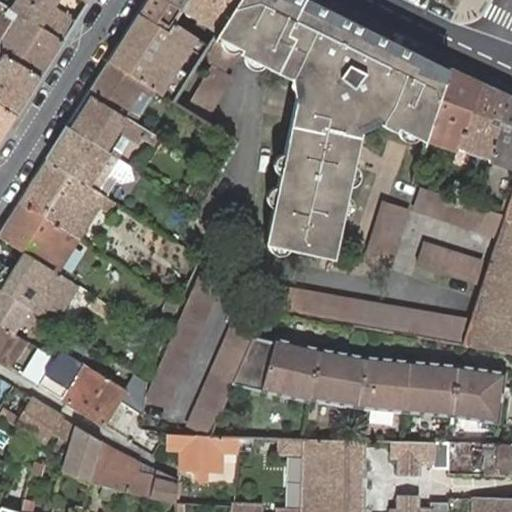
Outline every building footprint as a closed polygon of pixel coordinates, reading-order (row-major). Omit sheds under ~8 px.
[(18,0),(13,10),(62,41),(88,0),(18,0)] [(168,32),(173,23),(179,14),(175,11),(177,7),(173,5),(167,15),(162,12),(169,1),(167,0),(147,0),(138,15),(168,32)] [(179,14),(181,11),(187,1),(187,0),(176,0),(174,4),(173,5),(177,7),(175,11),(179,14)] [(187,0),(187,1),(221,23),(235,0),(187,0)] [(215,33),(214,35),(234,45),(240,48),(238,52),(241,54),(245,56),(272,3),(266,0),(235,0),(221,23),(215,33)] [(266,0),(272,3),(245,56),(268,68),(296,12),(320,24),(291,81),(298,80),(300,100),(293,101),(264,245),(333,260),(360,132),(357,127),(375,117),(378,123),(396,132),(397,128),(425,141),(426,138),(446,80),(420,71),(424,59),(358,25),(343,19),(305,0),(266,0)] [(13,10),(0,1),(0,12),(4,15),(0,21),(0,52),(40,77),(62,41),(13,10)] [(167,15),(173,5),(174,4),(169,1),(162,12),(167,15)] [(212,30),(215,33),(221,23),(187,1),(181,11),(212,30)] [(268,68),(291,81),(320,24),(296,12),(268,68)] [(154,90),(160,94),(195,38),(173,23),(168,32),(138,15),(108,61),(154,90)] [(213,66),(219,70),(234,45),(214,35),(208,46),(200,57),(213,66)] [(0,105),(15,115),(40,77),(0,52),(0,105)] [(449,71),(424,59),(420,71),(446,80),(449,71)] [(108,61),(88,93),(134,122),(154,90),(108,61)] [(186,110),(200,119),(227,75),(219,70),(213,66),(186,110)] [(480,82),(449,68),(449,71),(446,80),(426,138),(458,148),(480,82)] [(510,96),(480,82),(458,148),(453,160),(460,162),(464,151),(489,159),(510,96)] [(88,93),(67,126),(117,158),(122,152),(108,143),(116,131),(129,140),(137,145),(142,138),(154,146),(159,138),(134,122),(88,93)] [(511,97),(510,96),(489,159),(511,166),(511,97)] [(0,139),(15,115),(0,105),(0,139)] [(67,126),(46,159),(103,196),(117,177),(132,177),(129,166),(117,158),(67,126)] [(108,143),(122,152),(129,140),(116,131),(108,143)] [(20,202),(79,239),(99,208),(107,213),(114,202),(103,196),(46,159),(20,202)] [(197,180),(210,187),(218,173),(205,166),(197,180)] [(442,193),(420,185),(413,204),(499,234),(506,215),(475,204),(442,193)] [(194,216),(214,226),(226,205),(207,194),(194,216)] [(57,273),(79,239),(20,202),(0,231),(0,237),(24,252),(57,273)] [(385,202),(366,261),(386,267),(405,208),(385,202)] [(506,215),(499,234),(463,345),(511,353),(511,204),(509,203),(506,215)] [(418,261),(479,279),(483,264),(422,246),(418,261)] [(68,288),(72,282),(57,273),(24,252),(0,289),(0,290),(30,309),(47,320),(56,306),(60,309),(72,291),(68,288)] [(162,408),(226,260),(212,253),(148,401),(162,408)] [(282,313),(463,345),(466,321),(269,288),(265,310),(282,313)] [(0,324),(14,334),(30,309),(0,290),(0,324)] [(253,337),(265,310),(246,301),(189,429),(208,438),(231,387),(253,337)] [(0,324),(0,361),(8,367),(14,356),(18,355),(26,341),(14,334),(0,324)] [(54,359),(37,384),(60,399),(83,364),(93,348),(70,334),(54,359)] [(274,341),(253,337),(231,387),(307,404),(308,400),(356,408),(403,412),(449,417),(500,423),(504,385),(505,370),(457,363),(407,358),(362,353),(319,345),(297,341),(274,337),(274,341)] [(131,372),(146,382),(157,353),(143,347),(131,372)] [(25,377),(37,384),(54,359),(40,350),(23,376),(25,377)] [(118,400),(142,416),(146,382),(131,372),(110,360),(100,375),(83,364),(60,399),(103,425),(118,400)] [(0,393),(5,397),(11,387),(13,385),(0,377),(0,393)] [(0,415),(9,421),(36,438),(44,443),(53,430),(62,416),(31,397),(18,419),(12,416),(3,410),(0,414),(0,415)] [(62,416),(53,430),(73,444),(83,430),(62,416)] [(166,433),(140,429),(138,428),(131,442),(152,455),(166,433)] [(208,438),(166,433),(165,449),(180,450),(180,469),(194,470),(194,475),(206,476),(206,471),(221,471),(222,452),(228,452),(238,453),(238,438),(208,438)] [(285,439),(238,438),(238,453),(238,455),(283,456),(283,453),(291,454),(287,510),(280,509),(280,508),(233,506),(231,505),(230,511),(360,511),(361,485),(362,440),(285,439)] [(432,462),(432,442),(391,440),(391,458),(398,458),(398,472),(418,473),(418,461),(432,462)] [(146,496),(174,503),(177,479),(174,478),(157,470),(155,477),(105,464),(110,446),(101,441),(95,462),(89,482),(104,486),(117,489),(146,496)] [(511,442),(479,442),(479,450),(478,474),(511,475),(511,442)] [(126,456),(110,446),(105,464),(155,477),(157,470),(126,456)] [(44,466),(34,462),(30,478),(40,481),(44,466)] [(115,499),(116,496),(117,489),(104,486),(101,495),(115,499)] [(447,511),(447,502),(430,502),(429,510),(415,510),(416,498),(396,497),(396,511),(389,510),(389,511),(447,511)] [(31,511),(35,501),(24,499),(21,511),(31,511)] [(511,511),(511,499),(473,499),(473,511),(511,511)]
